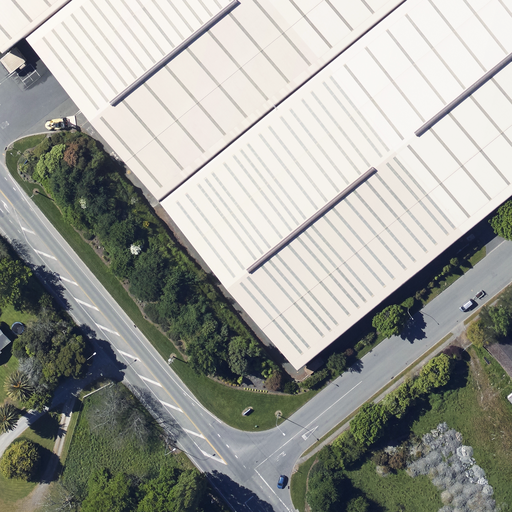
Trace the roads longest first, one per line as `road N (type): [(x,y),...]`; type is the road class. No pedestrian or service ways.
road 1 (secondary): [(234,485),(0,202)]
road 2 (unclassified): [(511,257),(234,485)]
